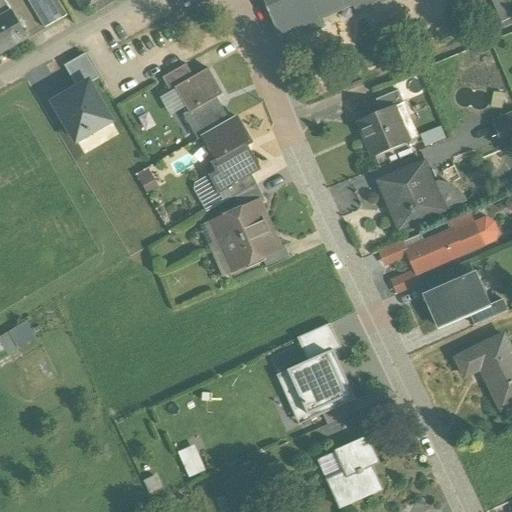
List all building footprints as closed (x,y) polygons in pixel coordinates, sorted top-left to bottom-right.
[(0,0),(0,18),(13,12),(5,0),(0,0)] [(58,0),(28,0),(46,30),(69,17),(58,0)] [(260,0),(279,46),(322,29),(318,21),(352,7),(355,15),(392,0),(260,0)] [(511,19),(511,18),(503,0),(490,0),(502,24),(511,19)] [(13,12),(0,18),(0,35),(9,51),(29,39),(13,12)] [(0,35),(0,56),(9,51),(0,35)] [(65,66),(78,88),(89,82),(97,78),(84,55),(65,66)] [(186,65),(162,79),(170,93),(175,90),(175,89),(193,78),(186,65)] [(223,95),(208,70),(193,78),(175,89),(175,90),(188,113),(183,116),(190,127),(195,124),(202,138),(230,122),(216,99),(223,95)] [(52,103),(76,145),(113,125),(89,82),(78,88),(52,103)] [(398,90),(376,100),(381,112),(393,107),(403,103),(398,90)] [(381,112),(358,122),(373,158),(408,143),(393,107),(381,112)] [(511,113),(491,122),(504,152),(511,148),(511,113)] [(250,143),(236,119),(230,122),(202,138),(216,161),(211,164),(217,174),(221,172),(229,185),(230,186),(251,174),(257,171),(244,147),(250,143)] [(424,163),(383,180),(393,204),(388,207),(399,232),(432,218),(424,199),(437,193),(424,163)] [(251,174),(230,186),(229,185),(224,188),(231,200),(235,198),(257,185),(251,174)] [(257,185),(235,198),(242,211),(258,204),(259,206),(266,203),(257,185)] [(437,193),(424,199),(432,218),(445,213),(437,193)] [(242,211),(214,224),(225,247),(268,227),(259,206),(258,204),(242,211)] [(453,232),(406,252),(408,256),(416,273),(416,275),(481,247),(472,226),(454,234),(453,232)] [(268,227),(225,247),(236,272),(263,260),(280,252),(279,251),(268,227)] [(403,245),(380,255),(385,266),(408,256),(406,252),(403,245)] [(280,252),(263,260),(268,269),(291,259),(286,248),(279,251),(280,252)] [(416,273),(392,283),(397,294),(420,284),(416,275),(416,273)] [(474,276),(426,297),(440,330),(470,316),(489,308),(488,307),(474,276)] [(503,301),(488,307),(489,308),(470,316),(475,327),(508,313),(503,301)] [(0,340),(8,354),(37,337),(27,320),(0,336),(0,340)] [(298,340),(309,363),(329,354),(341,348),(331,326),(298,340)] [(511,353),(504,338),(457,361),(466,379),(486,369),(491,380),(486,382),(498,405),(511,397),(511,353)] [(295,347),(273,355),(279,372),(302,363),(295,347)] [(310,421),(356,401),(348,384),(343,386),(329,354),(309,363),(282,375),(290,393),(296,391),(310,421)] [(367,439),(335,453),(344,473),(327,481),(340,510),(382,491),(372,468),(379,465),(367,439)] [(191,477),(207,470),(195,444),(179,451),(191,477)]
